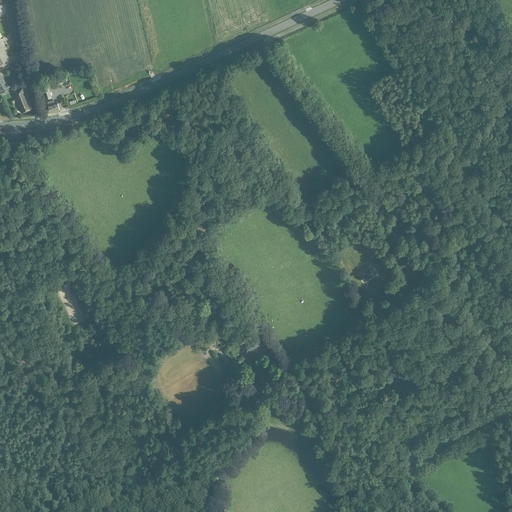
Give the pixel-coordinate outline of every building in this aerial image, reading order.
[(9,88),(0,71),(0,93),(1,97),(9,92),(8,89),(9,88)] [(42,84),(46,98),(51,96),(48,83),(42,84)] [(33,103),(30,104),(24,88),(14,92),(22,112),(34,107),(33,103)] [(49,103),(49,104),(51,111),(59,109),(57,101),(52,103),(52,100),(48,101),(49,103)] [(369,267),(359,274),(364,281),(374,275),(369,267)] [(250,332),(235,341),(239,347),(238,347),(243,354),(246,352),(246,353),(260,344),(256,336),(254,337),(250,332)] [(205,354),(209,349),(192,337),(188,342),(205,354)]
